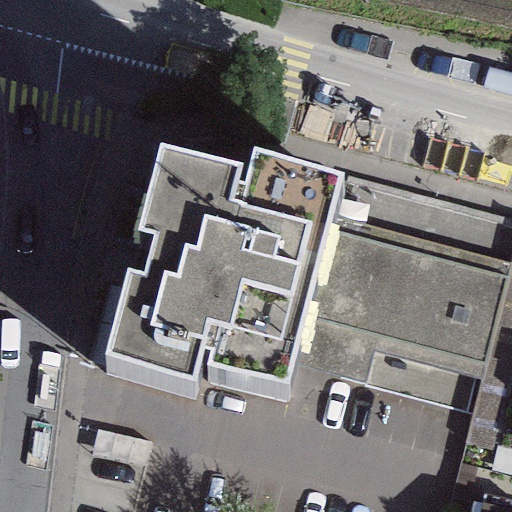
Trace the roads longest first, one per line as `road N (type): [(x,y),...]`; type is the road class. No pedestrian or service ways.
road 1 (tertiary): [(21,511),(55,114),(78,10)]
road 2 (primary): [(78,10),(511,130)]
